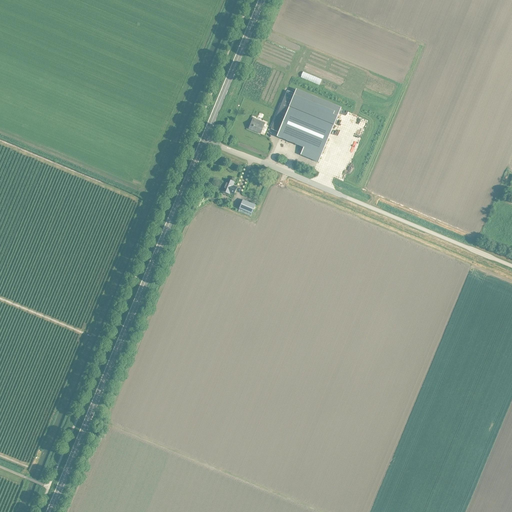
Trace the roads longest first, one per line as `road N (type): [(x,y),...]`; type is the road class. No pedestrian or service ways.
road 1 (tertiary): [(50,511),(203,140)]
road 2 (unclassified): [(511,266),(203,140)]
road 3 (tertiary): [(203,140),(261,0)]
